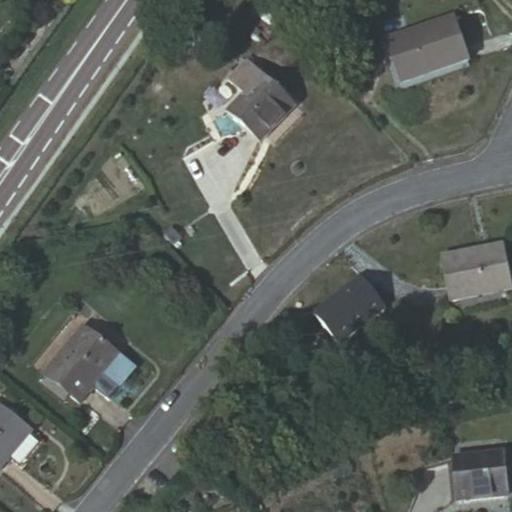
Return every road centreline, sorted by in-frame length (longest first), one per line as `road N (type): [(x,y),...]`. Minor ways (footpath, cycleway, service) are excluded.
road 1 (residential): [(85,511),(313,242),(363,204),(500,163)]
road 2 (secondary): [(0,180),(128,0)]
